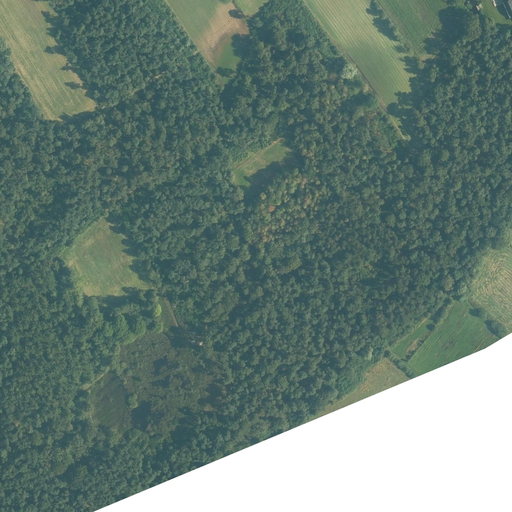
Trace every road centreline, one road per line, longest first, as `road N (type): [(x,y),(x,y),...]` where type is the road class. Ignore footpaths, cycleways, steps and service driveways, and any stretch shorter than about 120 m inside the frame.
road 1 (track): [(184,482),(358,304),(398,290),(447,244),(464,213),(511,172)]
road 2 (track): [(511,200),(471,248),(405,358)]
road 3 (track): [(283,177),(363,300)]
road 4 (track): [(93,511),(0,401)]
